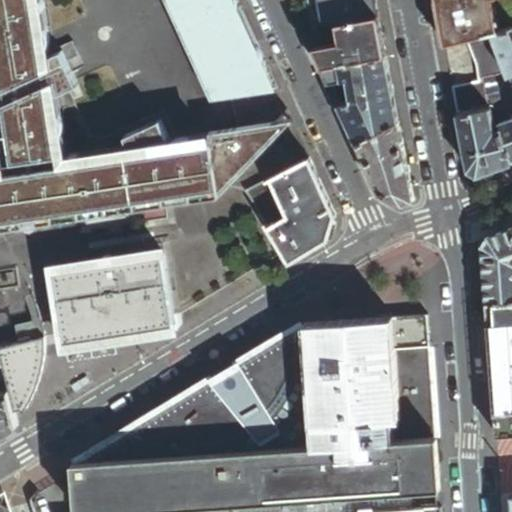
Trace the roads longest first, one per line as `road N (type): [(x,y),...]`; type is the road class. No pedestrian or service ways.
road 1 (residential): [(0,466),(376,241)]
road 2 (residential): [(452,216),(473,511)]
road 3 (residential): [(376,241),(264,0)]
road 4 (residential): [(408,0),(452,216)]
